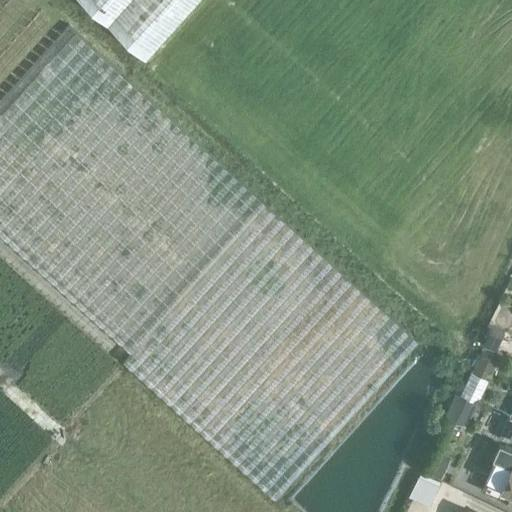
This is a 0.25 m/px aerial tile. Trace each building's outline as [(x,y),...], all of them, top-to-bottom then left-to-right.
[(43,0),(0,0),(0,231),(131,350),(123,359),(276,497),(418,339),(76,29),(43,0)] [(83,0),(146,57),(196,0),(83,0)] [(511,281),(508,280),(500,297),(511,302),(511,281)] [(496,350),(504,333),(491,327),(483,344),(496,350)] [(473,369),(489,377),(500,354),(484,346),(473,369)] [(476,400),(484,384),(467,376),(459,392),(476,400)] [(477,404),(455,393),(444,417),(466,427),(477,404)] [(486,477),(511,490),(511,492),(509,499),(511,500),(511,448),(499,442),(492,457),(495,458),(486,477)] [(427,474),(440,480),(450,460),(437,453),(427,474)] [(418,474),(409,494),(430,504),(440,484),(418,474)]
